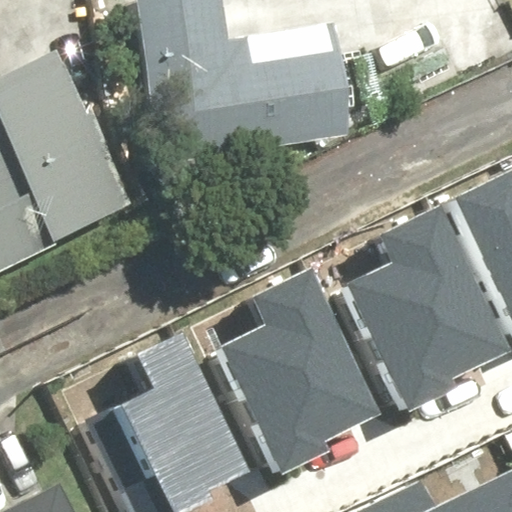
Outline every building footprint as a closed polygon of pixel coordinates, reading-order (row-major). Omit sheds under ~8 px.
[(117,0),(135,157),(357,133),(344,15),(235,26),(232,0),(117,0)] [(56,38),(0,63),(0,273),(137,209),(56,38)] [(511,197),(504,201),(492,176),(437,202),(504,342),(511,337),(511,197)] [(375,260),(328,282),(388,408),(437,385),(432,373),(485,348),(418,208),(363,235),(375,260)] [(246,324),(199,346),(259,472),(308,449),(302,437),(356,412),(289,272),(234,298),(246,324)] [(104,400),(153,511),(159,511),(189,499),(186,491),(225,474),(162,330),(116,350),(133,387),(104,400)] [(88,409),(61,423),(90,477),(117,463),(88,409)] [(511,415),(489,427),(511,472),(511,415)] [(80,511),(62,472),(0,500),(0,511),(80,511)] [(411,474),(328,507),(329,511),(503,511),(489,477),(423,504),(411,474)] [(256,511),(241,482),(180,511),(256,511)]
